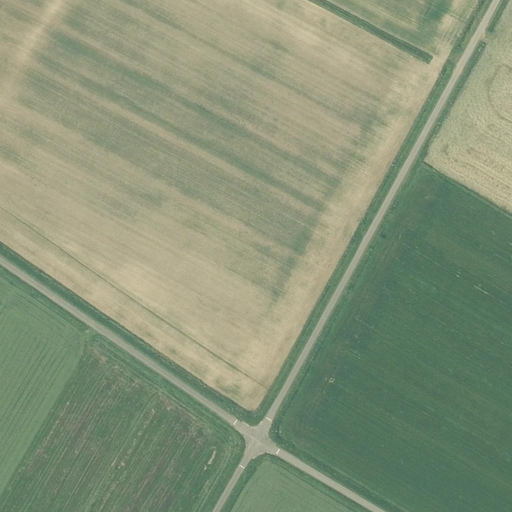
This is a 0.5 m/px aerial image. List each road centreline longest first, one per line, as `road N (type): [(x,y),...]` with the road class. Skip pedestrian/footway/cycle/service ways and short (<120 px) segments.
road 1 (unclassified): [(256,441),(499,0)]
road 2 (unclassified): [(256,441),(0,262)]
road 3 (unclassified): [(380,511),(256,441)]
